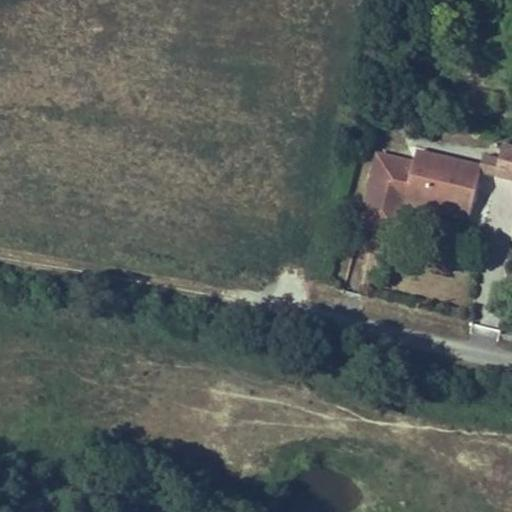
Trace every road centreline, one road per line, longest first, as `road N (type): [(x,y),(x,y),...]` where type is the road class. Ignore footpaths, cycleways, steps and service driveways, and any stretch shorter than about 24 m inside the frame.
road 1 (track): [(286,308),(0,250)]
road 2 (residential): [(511,360),(286,308)]
